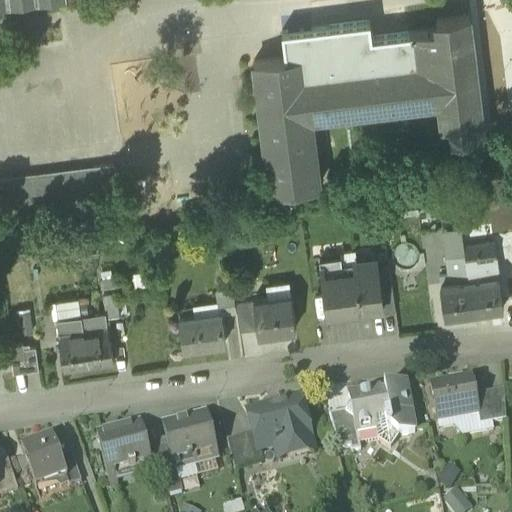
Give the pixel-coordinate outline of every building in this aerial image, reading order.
[(409,31),(412,60),(435,58),(440,104),(437,104),(440,127),(450,125),(452,141),(483,137),(468,15),(435,19),(436,28),(409,31)] [(301,44),(302,55),(305,74),(412,60),(409,31),(371,36),(369,22),(310,29),(312,43),(301,44)] [(319,186),(310,120),(309,120),(303,74),(305,74),(302,55),(253,61),(270,192),(319,186)] [(412,60),(305,74),(303,74),(309,120),(310,120),(310,119),(348,114),(348,115),(350,115),(350,112),(437,101),(437,104),(440,104),(435,58),(412,60)] [(230,132),(166,135),(168,172),(231,169),(230,132)] [(112,164),(91,167),(96,204),(117,202),(112,164)] [(0,216),(96,204),(91,167),(0,178),(0,216)] [(466,260),(464,246),(462,234),(461,227),(441,230),(446,262),(466,260)] [(464,246),(466,260),(473,312),(502,308),(497,276),(482,278),(480,263),(495,260),(492,242),(464,246)] [(339,252),(340,255),(341,263),(356,260),(355,250),(339,252)] [(318,258),(326,313),(379,305),(381,305),(375,264),(374,258),(356,260),(341,263),(340,255),(318,258)] [(444,316),(473,312),(466,260),(446,262),(449,283),(440,284),(444,316)] [(482,278),(497,276),(495,260),(480,263),(482,278)] [(379,305),(380,313),(395,310),(388,263),(375,264),(381,305),(379,305)] [(152,270),(130,274),(132,292),(155,288),(152,270)] [(267,297),(290,294),(288,282),(266,285),(267,297)] [(219,314),(236,312),(235,306),(233,290),(216,292),(218,301),(219,313),(219,314)] [(256,329),(256,333),(294,327),(290,294),(267,297),(252,299),(253,303),(256,329)] [(104,314),(105,320),(120,317),(116,295),(102,297),(104,314)] [(57,317),(81,314),(78,298),(55,301),(57,317)] [(193,305),(194,317),(219,313),(218,301),(193,305)] [(253,303),(235,306),(236,312),(239,331),(256,329),(253,303)] [(17,315),(20,334),(32,333),(29,313),(17,315)] [(178,319),(182,348),(223,342),(219,314),(219,313),(194,317),(178,319)] [(81,318),(83,329),(106,325),(105,320),(104,314),(81,318)] [(58,321),(60,332),(83,329),(81,318),(58,321)] [(107,330),(106,325),(83,329),(88,366),(113,362),(108,330),(107,330)] [(88,366),(83,329),(60,332),(61,336),(59,336),(63,369),(88,366)] [(13,374),(26,372),(22,348),(22,345),(9,347),(13,374)] [(33,347),(22,348),(26,372),(36,370),(33,347)] [(430,386),(436,424),(478,417),(475,398),(472,379),(430,386)] [(353,428),(355,428),(384,422),(386,431),(397,438),(414,435),(405,386),(383,390),(384,393),(372,395),(371,392),(347,397),(350,413),(353,428)] [(478,417),(479,427),(492,425),(505,423),(503,393),(475,398),(478,417)] [(284,446),(288,461),(313,454),(309,439),(313,432),(311,426),(304,422),(299,402),(247,415),(253,436),(257,453),(258,453),(274,449),(284,446)] [(349,450),(350,454),(360,453),(359,446),(355,428),(353,428),(350,413),(329,417),(338,452),(349,450)] [(169,449),(174,468),(175,468),(215,458),(204,417),(163,427),(167,441),(169,449)] [(493,433),(492,425),(479,427),(478,417),(436,424),(438,433),(454,430),(462,439),(493,433)] [(389,450),(397,438),(386,431),(384,422),(355,428),(359,446),(377,442),(389,450)] [(98,437),(111,491),(118,489),(117,484),(116,483),(112,484),(110,477),(147,468),(149,467),(144,449),(144,446),(139,426),(98,437)] [(226,443),(234,473),(262,466),(258,453),(257,453),(253,436),(226,443)] [(20,451),(34,490),(66,478),(59,460),(52,440),(20,451)] [(167,441),(155,443),(156,446),(158,452),(169,449),(167,441)] [(151,481),(164,477),(158,452),(156,446),(144,449),(149,467),(147,468),(149,476),(151,481)] [(278,463),(288,461),(284,446),(274,449),(278,463)] [(169,449),(158,452),(164,477),(169,498),(182,495),(180,485),(177,474),(175,468),(174,468),(169,449)] [(66,481),(68,488),(80,484),(71,456),(59,460),(66,478),(67,481),(66,481)] [(175,468),(177,474),(215,465),(217,464),(215,458),(175,468)] [(0,490),(0,498),(17,493),(7,461),(0,463),(0,489),(0,490)] [(217,475),(215,465),(177,474),(180,485),(217,475)] [(447,467),(437,483),(450,491),(460,475),(447,467)] [(116,483),(117,484),(149,476),(147,468),(110,477),(112,484),(116,483)] [(66,478),(34,490),(35,492),(66,481),(67,481),(66,478)] [(470,511),(471,511),(456,492),(442,503),(448,511),(470,511)] [(243,511),(241,503),(220,509),(221,511),(243,511)]
